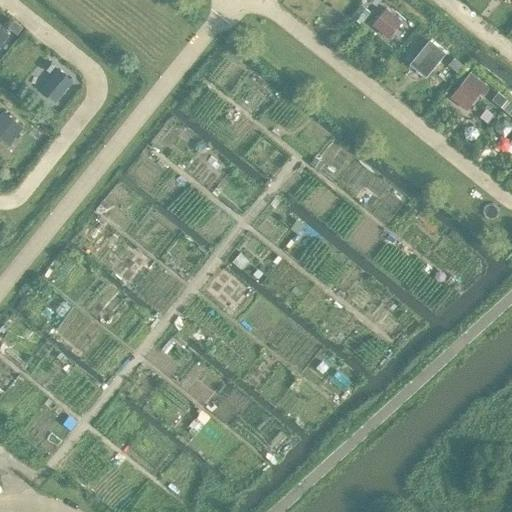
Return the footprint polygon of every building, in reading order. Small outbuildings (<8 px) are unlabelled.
[(360,4),(351,16),(360,23),(370,12),(360,4)] [(385,8),(372,24),(388,37),(400,21),(385,8)] [(443,52),(429,41),(415,58),(429,70),(443,52)] [(48,61),(43,67),(48,71),(53,66),(48,61)] [(58,70),(48,82),(60,93),(71,80),(58,70)] [(469,73),(457,88),(472,100),(479,92),(482,94),(488,87),(469,73)] [(497,93),(492,99),(500,106),(505,99),(497,93)] [(4,111),(0,116),(0,129),(11,139),(22,127),(4,111)] [(467,126),(464,130),(465,136),(469,139),(474,138),(478,134),(477,128),(473,125),(467,126)]
